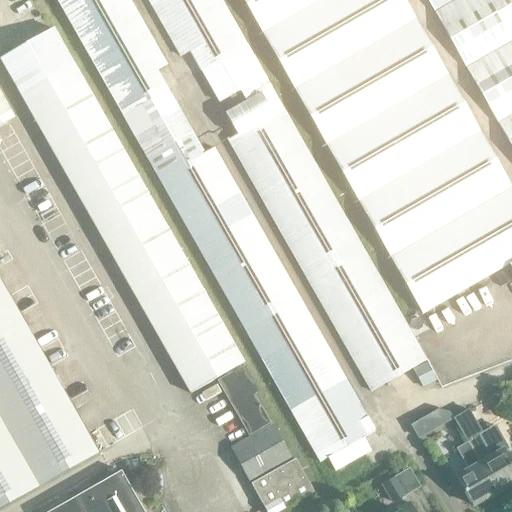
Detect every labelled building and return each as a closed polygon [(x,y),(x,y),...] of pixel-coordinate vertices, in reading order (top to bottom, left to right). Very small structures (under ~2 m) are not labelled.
[(56,0),(319,463),(326,459),(334,472),(370,451),(363,438),(366,436),(366,435),(375,430),(213,147),(203,152),(157,71),(167,65),(129,0),(56,0)] [(382,413),(425,388),(437,381),(220,0),(147,0),(180,56),(191,50),(218,103),(242,91),(249,100),(226,114),(236,134),(226,140),(382,413)] [(511,188),(404,0),(242,0),(422,314),(509,264),(511,269),(511,188)] [(511,0),(431,0),(511,155),(511,0)] [(258,392),(244,364),(53,28),(0,58),(0,61),(190,395),(216,380),(248,436),(270,423),(254,395),(258,392)] [(0,126),(15,118),(0,92),(0,126)] [(0,509),(98,454),(0,280),(0,509)] [(483,427),(473,410),(457,420),(466,436),(483,427)] [(453,423),(447,411),(430,420),(437,432),(453,423)] [(292,461),(284,445),(272,424),(229,448),(265,511),(279,511),(313,493),(295,459),(292,461)] [(479,435),(467,442),(496,492),(511,482),(511,464),(504,450),(492,457),(479,435)] [(496,492),(467,442),(456,448),(468,471),(456,478),(472,506),(496,492)] [(143,511),(121,471),(49,511),(143,511)] [(399,484),(395,476),(381,484),(392,504),(406,495),(399,484)]
